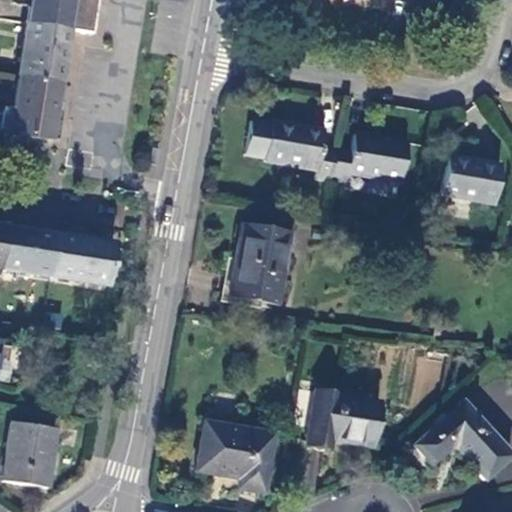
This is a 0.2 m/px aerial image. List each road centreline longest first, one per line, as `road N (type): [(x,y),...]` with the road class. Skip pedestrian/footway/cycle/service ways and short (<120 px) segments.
road 1 (residential): [(204,61),(174,235),(109,500)]
road 2 (residential): [(204,61),(437,93),(501,50),(505,0)]
